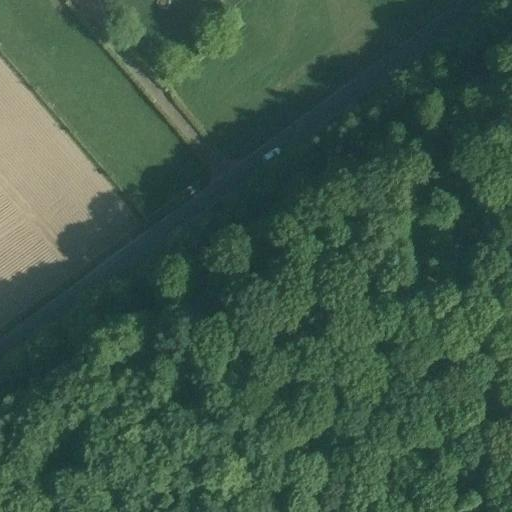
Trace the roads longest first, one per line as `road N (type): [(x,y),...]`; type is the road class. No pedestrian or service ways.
road 1 (track): [(511,67),(188,290),(3,511)]
road 2 (unclassified): [(484,0),(0,352)]
